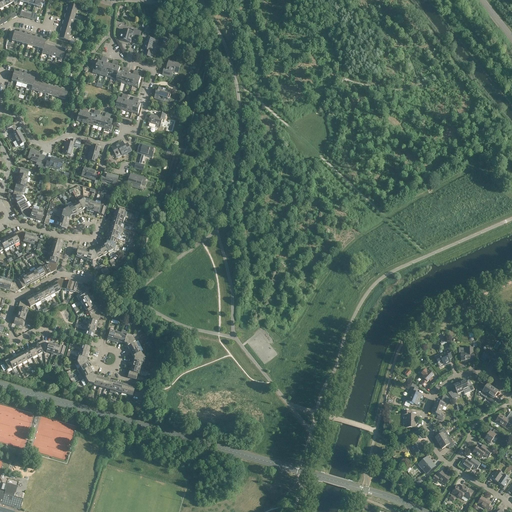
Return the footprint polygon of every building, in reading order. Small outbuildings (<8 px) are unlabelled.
[(66,11),(67,11),(76,14),(78,7),(69,4),(68,8),(67,8),(66,11)] [(76,14),(67,11),(66,15),(65,14),(64,18),(65,18),(74,21),(76,14)] [(74,21),(65,18),(64,22),(63,21),(62,24),(63,25),(72,27),(74,21)] [(72,27),(63,25),(62,28),(61,28),(60,31),(61,32),(70,34),(72,27)] [(120,33),(118,38),(120,40),(130,43),(132,37),(135,38),(134,40),(137,41),(140,31),(134,30),(133,33),(123,30),(122,34),(120,33)] [(70,34),(61,32),(60,35),(59,35),(58,38),(59,38),(68,41),(70,34)] [(43,37),(40,36),(39,40),(37,48),(43,50),(45,43),(45,44),(45,41),(42,40),(43,37)] [(146,38),(144,42),(142,50),(144,51),(142,56),(151,59),(151,60),(153,52),(153,53),(151,53),(155,40),(146,38)] [(43,50),(42,53),(49,55),(51,46),(48,45),(48,44),(45,44),(45,43),(43,50)] [(55,46),(51,45),(51,46),(49,55),(55,57),(58,48),(54,47),(55,46)] [(61,48),(58,47),(58,48),(55,57),(62,59),(65,51),(61,49),(61,48)] [(95,70),(93,70),(92,73),(95,74),(100,75),(105,58),(102,57),(101,62),(98,61),(95,70)] [(108,59),(105,58),(100,75),(106,77),(109,64),(106,64),(108,59)] [(112,65),(109,64),(106,77),(111,78),(116,61),(113,61),(112,65)] [(116,61),(111,78),(116,80),(117,77),(119,72),(120,68),(117,67),(118,62),(116,61)] [(168,62),(166,70),(169,71),(168,73),(163,72),(163,75),(162,75),(171,78),(172,74),(171,74),(172,72),(178,74),(180,65),(168,62)] [(122,72),(119,72),(117,77),(116,80),(116,81),(122,82),(125,68),(123,68),(122,72)] [(128,69),(125,68),(122,82),(127,84),(130,75),(127,74),(128,69)] [(132,76),(130,75),(127,84),(132,86),(137,72),(134,71),(132,76)] [(139,72),(137,72),(132,86),(138,87),(141,78),(138,77),(139,72)] [(32,74),(29,73),(29,76),(26,85),(32,87),(34,80),(35,78),(31,77),(32,74)] [(32,87),(31,90),(38,92),(40,83),(37,82),(37,81),(34,80),(32,87)] [(44,83),(41,82),(40,83),(38,92),(45,94),(47,85),(44,84),(44,83)] [(51,85),(48,84),(47,85),(45,94),(52,96),(54,87),(50,86),(51,85)] [(57,87),(54,86),(54,87),(52,96),(58,98),(61,89),(57,88),(57,87)] [(64,89),(61,88),(61,89),(58,98),(65,100),(68,91),(64,90),(64,89)] [(156,92),(154,99),(160,101),(163,102),(164,98),(167,99),(168,96),(170,96),(172,90),(171,90),(167,89),(166,90),(158,88),(157,92),(156,92)] [(125,95),(123,94),(121,99),(118,98),(116,107),(121,109),(125,95)] [(128,96),(125,95),(121,109),(127,111),(129,102),(127,101),(128,96)] [(136,98),(133,97),(132,102),(129,102),(127,111),(132,112),(136,98)] [(139,99),(136,98),(132,112),(138,114),(140,105),(137,104),(139,99)] [(76,120),(82,122),(86,108),(83,107),(82,112),(79,111),(76,120)] [(89,109),(86,108),(82,122),(87,124),(90,114),(87,114),(89,109)] [(97,111),(94,111),(93,115),(90,114),(87,124),(93,125),(97,111)] [(100,112),(97,111),(93,125),(98,127),(101,118),(98,117),(100,112)] [(151,115),(148,123),(149,123),(149,126),(149,127),(154,128),(155,128),(155,125),(156,126),(156,127),(160,128),(162,120),(164,120),(166,115),(159,113),(157,117),(151,115)] [(104,118),(101,118),(98,127),(104,128),(108,114),(105,114),(104,118)] [(110,115),(108,114),(104,128),(103,131),(111,133),(113,126),(111,126),(112,121),(109,120),(110,115)] [(9,132),(11,136),(13,139),(14,138),(15,141),(13,142),(16,147),(18,145),(18,146),(25,142),(19,131),(17,132),(15,129),(9,132)] [(66,142),(63,153),(70,155),(74,144),(80,146),(81,143),(70,140),(69,143),(66,142)] [(122,142),(115,146),(112,148),(116,156),(116,155),(118,154),(118,155),(119,155),(119,154),(121,153),(124,152),(125,154),(131,152),(127,144),(124,146),(122,142)] [(139,144),(137,153),(140,154),(147,157),(148,156),(153,157),(154,152),(153,152),(154,149),(139,144)] [(91,146),(87,160),(96,163),(100,149),(91,146)] [(30,150),(28,159),(32,160),(32,161),(36,162),(35,165),(39,166),(42,156),(39,155),(35,153),(36,151),(30,150)] [(47,159),(45,167),(48,168),(49,167),(61,171),(63,161),(57,160),(51,159),(50,160),(47,159)] [(84,167),(81,177),(88,179),(95,181),(97,175),(94,175),(95,171),(89,170),(88,170),(88,169),(84,167)] [(29,171),(20,169),(19,175),(27,177),(29,171)] [(118,177),(116,177),(107,174),(106,177),(103,176),(101,182),(104,183),(105,182),(116,185),(118,177)] [(130,174),(130,177),(127,186),(131,187),(132,186),(135,187),(135,188),(140,189),(141,184),(144,185),(146,179),(138,177),(130,174)] [(27,177),(19,175),(17,180),(27,183),(28,177),(27,177)] [(27,183),(17,180),(15,186),(24,188),(25,189),(27,183)] [(24,188),(15,186),(12,197),(22,196),(23,196),(24,194),(25,190),(25,189),(24,188)] [(26,203),(22,196),(12,197),(18,207),(26,203)] [(95,203),(89,202),(87,210),(86,211),(92,213),(95,203)] [(29,210),(26,203),(18,207),(22,215),(19,217),(21,218),(23,217),(24,217),(29,210)] [(82,211),(78,203),(73,206),(78,215),(83,212),(82,211)] [(100,205),(95,203),(92,213),(97,215),(100,206),(100,205)] [(59,209),(62,212),(70,218),(72,216),(68,209),(66,210),(64,206),(60,208),(59,209)] [(78,215),(73,206),(68,209),(72,216),(72,217),(78,215)] [(100,206),(97,215),(103,216),(105,208),(100,206)] [(32,211),(29,210),(24,217),(35,221),(38,211),(32,210),(32,211)] [(114,215),(122,218),(125,218),(126,213),(116,210),(114,215)] [(43,213),(38,211),(35,221),(41,223),(43,213)] [(62,212),(61,217),(69,220),(70,218),(62,212)] [(69,220),(61,217),(59,223),(68,225),(69,220)] [(110,226),(108,231),(120,235),(122,229),(119,229),(111,226),(110,226)] [(21,240),(20,231),(9,237),(10,238),(14,245),(19,243),(19,242),(21,240)] [(31,234),(20,231),(21,240),(23,241),(23,242),(28,244),(31,236),(31,234)] [(120,235),(108,231),(106,237),(108,237),(118,240),(120,235)] [(31,236),(28,244),(34,245),(36,237),(31,236)] [(108,237),(106,243),(117,246),(119,240),(118,240),(108,237)] [(10,238),(5,241),(9,248),(14,245),(10,238)] [(5,239),(0,241),(0,243),(4,250),(3,250),(4,251),(9,248),(5,241),(5,239)] [(117,246),(106,243),(105,245),(115,253),(117,246)] [(115,253),(105,245),(103,246),(107,254),(109,256),(115,253)] [(107,254),(103,246),(98,249),(102,257),(107,254)] [(83,251),(78,249),(75,257),(81,259),(83,251)] [(102,257),(98,249),(93,252),(97,259),(98,261),(100,259),(100,258),(102,257)] [(59,253),(51,251),(49,257),(58,259),(59,253)] [(58,259),(49,257),(48,262),(49,263),(48,265),(55,271),(59,259),(58,259)] [(48,265),(41,269),(45,276),(55,271),(48,265)] [(41,268),(36,270),(40,279),(45,276),(41,269),(41,268)] [(40,279),(36,270),(31,273),(35,282),(40,279)] [(19,276),(19,277),(21,280),(25,287),(30,285),(25,276),(24,273),(19,276)] [(35,282),(31,273),(25,276),(30,285),(35,282)] [(21,280),(19,277),(13,281),(14,284),(15,293),(25,287),(21,280)] [(12,282),(6,280),(4,290),(15,293),(14,284),(12,283),(12,282)] [(61,289),(61,280),(50,285),(51,286),(55,294),(60,291),(59,290),(61,289)] [(72,283),(61,280),(61,289),(69,291),(72,283)] [(83,286),(72,283),(69,291),(77,293),(83,286)] [(51,286),(46,289),(50,297),(55,294),(51,286)] [(89,296),(83,286),(77,293),(81,301),(89,296)] [(45,288),(40,291),(45,299),(46,301),(51,298),(50,297),(46,289),(45,288)] [(45,299),(40,291),(35,294),(36,295),(36,294),(40,302),(41,304),(46,301),(45,299)] [(36,295),(31,297),(35,305),(40,302),(36,294),(36,295)] [(30,296),(25,299),(20,302),(27,308),(29,307),(30,308),(35,305),(31,297),(30,296)] [(92,301),(89,296),(81,301),(80,301),(83,306),(92,301)] [(94,306),(92,301),(83,306),(86,311),(87,311),(94,306)] [(27,308),(20,302),(16,313),(26,316),(28,310),(26,310),(27,308)] [(100,317),(94,306),(87,311),(91,318),(100,317)] [(26,316),(16,313),(15,319),(23,321),(24,322),(26,316)] [(97,328),(100,317),(91,318),(90,320),(89,320),(87,325),(96,328),(97,328)] [(23,321),(15,319),(13,324),(16,325),(15,328),(22,330),(22,327),(23,327),(24,322),(23,321)] [(107,340),(112,342),(115,333),(109,331),(107,340)] [(116,333),(115,333),(112,342),(118,344),(118,342),(120,334),(116,333)] [(441,334),(438,336),(443,346),(446,344),(441,334)] [(132,338),(126,336),(123,344),(126,345),(132,338)] [(135,343),(132,338),(126,345),(127,347),(135,343)] [(44,351),(43,341),(32,347),(33,348),(37,356),(42,353),(42,352),(44,351)] [(54,345),(43,341),(44,351),(46,351),(46,352),(51,354),(54,345)] [(141,346),(138,341),(135,343),(127,347),(130,352),(137,348),(141,346)] [(59,346),(54,345),(51,354),(57,356),(57,354),(59,346)] [(65,348),(59,346),(57,354),(63,356),(65,348)] [(33,348),(28,351),(32,358),(37,356),(33,348)] [(140,353),(137,348),(130,352),(132,357),(140,353)] [(461,361),(470,361),(474,361),(474,353),(473,353),(473,348),(466,349),(466,353),(461,354),(461,361)] [(435,357),(438,363),(440,368),(444,366),(445,367),(448,365),(447,364),(450,363),(448,358),(451,357),(448,350),(445,351),(445,353),(440,356),(439,355),(435,357)] [(480,359),(488,364),(491,359),(495,361),(499,354),(491,350),(489,353),(485,351),(480,359)] [(32,358),(28,351),(23,353),(27,361),(32,358)] [(27,361),(23,353),(18,356),(22,364),(27,361)] [(22,364),(18,356),(13,359),(17,367),(22,364)] [(13,358),(7,361),(12,368),(11,368),(12,369),(17,367),(13,359),(13,358)] [(12,368),(7,361),(2,363),(6,371),(11,368),(12,368)] [(88,363),(87,364),(79,368),(82,373),(91,369),(88,363)] [(130,366),(129,372),(137,374),(137,375),(138,375),(140,369),(131,367),(130,366)] [(93,374),(91,369),(82,373),(85,378),(92,374),(93,374)] [(420,383),(425,388),(427,385),(426,384),(428,381),(430,382),(432,379),(431,378),(434,375),(428,370),(422,377),(425,380),(423,382),(422,381),(420,383)] [(137,374),(129,372),(127,378),(135,380),(137,375),(137,374)] [(92,374),(85,378),(82,380),(86,386),(88,384),(94,376),(92,374)] [(96,377),(94,376),(88,384),(94,385),(96,377)] [(113,381),(112,382),(110,390),(109,392),(115,394),(115,392),(116,390),(118,382),(113,381)] [(465,381),(459,383),(463,392),(469,389),(470,392),(474,390),(471,385),(468,386),(465,381)] [(118,382),(116,390),(115,392),(121,393),(123,385),(124,384),(118,382)] [(463,392),(459,383),(454,386),(456,392),(453,393),(452,392),(448,394),(453,400),(459,397),(458,394),(463,392)] [(481,395),(486,398),(493,388),(487,385),(484,390),(481,388),(478,393),(481,395)] [(134,388),(129,387),(126,395),(132,397),(134,388)] [(411,387),(408,393),(406,392),(405,392),(404,393),(404,394),(404,395),(405,396),(407,397),(407,398),(406,402),(408,403),(407,403),(413,406),(413,405),(417,406),(419,401),(420,401),(422,395),(417,393),(418,390),(411,387)] [(498,392),(493,388),(486,398),(491,402),(494,404),(497,399),(495,397),(498,392)] [(443,395),(441,403),(436,401),(434,407),(442,410),(445,411),(446,409),(445,407),(446,405),(447,406),(450,399),(443,395)] [(442,410),(434,407),(432,413),(438,415),(436,419),(442,421),(443,417),(444,415),(442,412),(442,410)] [(406,415),(406,428),(415,428),(415,415),(410,415),(410,412),(403,412),(403,415),(406,415)] [(500,415),(496,422),(504,428),(508,423),(511,425),(511,424),(511,418),(509,414),(506,419),(500,415)] [(435,438),(438,444),(449,437),(444,429),(438,432),(440,435),(435,438)] [(490,431),(484,440),(490,444),(496,435),(497,436),(499,433),(494,430),(492,433),(490,431)] [(454,446),(449,437),(438,444),(442,449),(447,446),(449,449),(454,446)] [(413,454),(423,450),(419,442),(410,447),(413,454)] [(483,446),(480,449),(477,447),(476,449),(475,448),(473,451),(474,451),(473,453),(481,459),(483,456),(485,457),(485,458),(487,460),(489,456),(491,453),(492,453),(492,452),(483,446)] [(418,465),(418,466),(422,470),(426,475),(436,466),(432,462),(430,460),(430,461),(427,458),(418,465)] [(463,466),(470,471),(472,468),(475,470),(477,467),(478,468),(480,464),(475,460),(473,463),(467,459),(463,466)] [(492,480),(498,483),(503,475),(498,471),(495,476),(492,474),(488,480),(491,482),(492,480)] [(450,479),(442,472),(441,472),(442,472),(438,477),(436,475),(432,480),(436,483),(439,480),(445,485),(445,484),(450,479)] [(511,480),(503,475),(498,483),(503,487),(502,489),(504,491),(511,480)] [(16,487),(7,484),(4,494),(0,492),(0,504),(20,510),(23,499),(14,497),(16,487)] [(463,496),(469,500),(473,492),(472,492),(472,491),(470,490),(469,490),(468,489),(468,490),(466,489),(466,488),(463,486),(461,489),(456,487),(452,493),(461,499),(463,496)] [(486,511),(488,511),(490,511),(493,507),(490,505),(491,503),(482,497),(478,504),(487,510),(486,511)]
